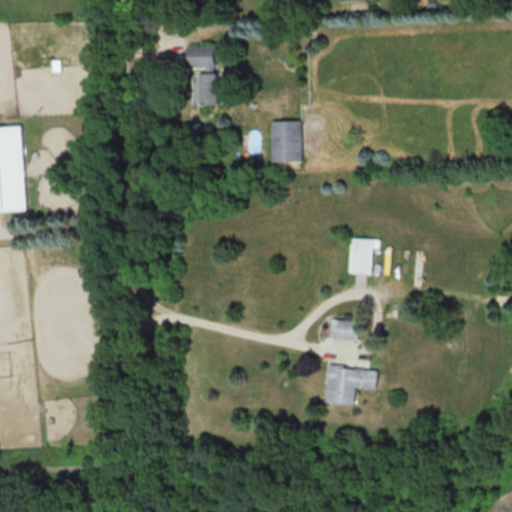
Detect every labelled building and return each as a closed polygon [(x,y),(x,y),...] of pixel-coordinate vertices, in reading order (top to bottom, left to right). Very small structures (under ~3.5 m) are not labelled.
[(200,103),(221,103),(221,72),(216,72),(216,45),(187,46),(188,68),(200,68),(200,103)] [(272,120),(273,161),(303,160),(302,120),(272,120)] [(0,210),(28,209),(22,125),(0,126),(0,210)] [(374,247),(381,248),(381,238),(352,237),(351,272),(373,273),(374,247)] [(360,338),(361,320),(335,318),(334,337),(360,338)] [(329,402),(358,403),(359,388),(380,388),(381,367),(330,365),(329,402)]
